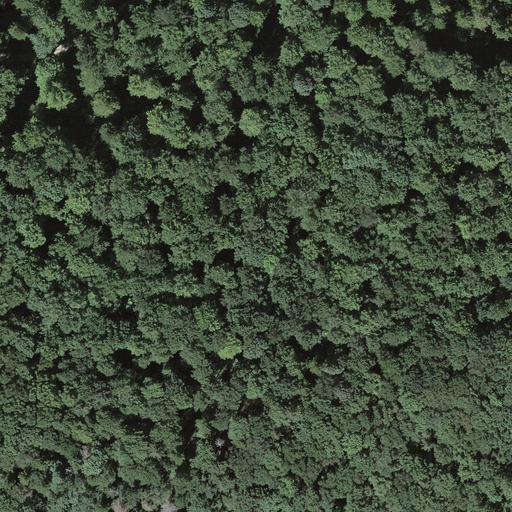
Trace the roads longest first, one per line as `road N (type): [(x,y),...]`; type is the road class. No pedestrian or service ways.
road 1 (track): [(511,268),(315,258),(0,282)]
road 2 (track): [(0,55),(54,50),(135,0)]
